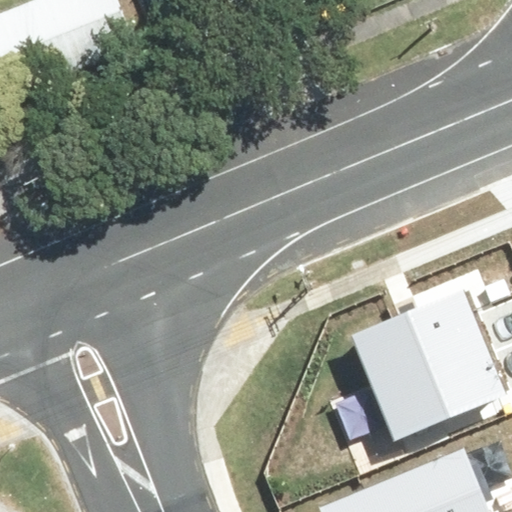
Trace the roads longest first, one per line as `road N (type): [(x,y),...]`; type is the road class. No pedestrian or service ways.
road 1 (residential): [(511,100),(53,294)]
road 2 (residential): [(53,294),(143,511)]
